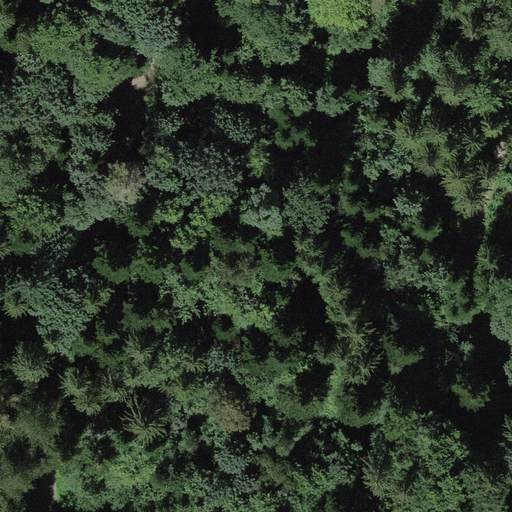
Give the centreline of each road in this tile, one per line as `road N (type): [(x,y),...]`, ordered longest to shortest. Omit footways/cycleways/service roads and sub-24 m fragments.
road 1 (track): [(160,64),(70,311),(52,456),(64,511)]
road 2 (track): [(351,0),(370,71),(470,268)]
road 3 (track): [(470,268),(511,79)]
